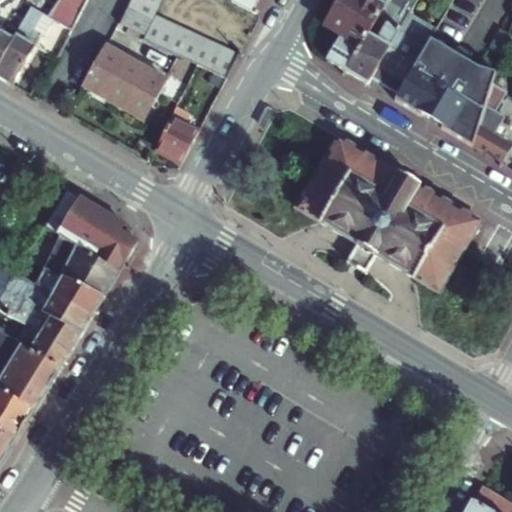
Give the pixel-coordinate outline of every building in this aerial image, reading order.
[(54,22),(72,32),(88,0),(59,0),(48,17),(32,8),(13,39),(4,34),(2,33),(0,34),(0,79),(13,87),(42,37),(44,38),(54,22)] [(144,37),(161,0),(131,0),(120,25),(144,37)] [(257,0),(231,0),(231,1),(251,12),(257,0)] [(346,72),(388,0),(342,0),(325,28),(340,37),(327,60),(346,72)] [(388,0),(346,72),(368,85),(372,79),(399,95),(403,88),(431,40),(436,31),(411,15),(419,0),(388,0)] [(17,12),(4,34),(13,39),(32,8),(26,2),(17,12)] [(155,17),(144,41),(208,71),(227,80),(239,56),(155,17)] [(399,95),(395,101),(442,127),(441,129),(473,148),(493,85),(496,74),(478,68),(431,40),(403,88),(399,95)] [(166,82),(106,48),(83,88),(144,122),(166,82)] [(222,88),(227,80),(208,71),(203,79),(222,88)] [(493,85),(473,148),(502,165),(511,148),(511,146),(495,136),(505,117),(496,112),(507,93),(493,85)] [(182,164),(199,132),(186,125),(191,117),(177,109),(157,150),(182,164)] [(437,194),(343,139),(299,209),(360,246),(367,250),(378,256),(439,292),(468,241),(418,212),(423,204),(429,207),(437,194)] [(45,228),(62,238),(118,274),(138,245),(125,225),(67,190),(45,228)] [(468,213),(437,194),(429,207),(423,204),(418,212),(468,241),(481,220),(468,213)] [(118,274),(62,238),(45,268),(103,299),(118,274)] [(367,250),(360,246),(351,261),(368,271),(378,256),(367,250)] [(15,273),(0,263),(0,312),(26,327),(69,353),(93,317),(37,285),(15,273)] [(45,268),(37,285),(93,317),(103,299),(45,268)] [(26,327),(17,344),(58,371),(69,353),(26,327)] [(0,355),(0,356),(0,391),(33,413),(58,371),(17,344),(0,333),(0,355)] [(0,432),(15,443),(33,413),(0,391),(0,432)] [(0,467),(15,443),(0,432),(0,467)] [(511,511),(511,504),(482,487),(474,503),(490,511),(511,511)] [(490,511),(474,503),(468,511),(490,511)]
